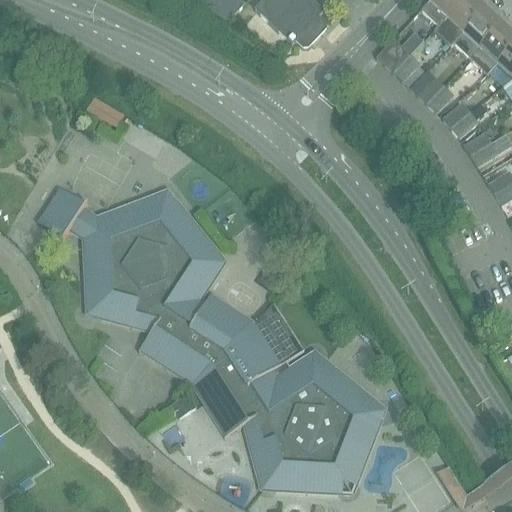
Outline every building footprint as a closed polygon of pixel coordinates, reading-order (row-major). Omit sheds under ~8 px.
[(203,0),(200,4),(210,11),(218,0),(203,0)] [(218,0),(210,11),(220,18),(233,0),(218,0)] [(235,0),(233,0),(220,18),(229,25),(245,7),(235,0)] [(324,15),(320,11),(308,0),(266,0),(254,13),(292,49),(295,46),(303,53),(308,53),(326,33),(326,28),(319,21),(324,15)] [(433,0),(420,14),(437,30),(465,0),(433,0)] [(450,50),(454,47),(485,13),(471,0),(465,0),(437,30),(434,34),(450,50)] [(470,62),(479,52),(501,28),(485,13),(454,47),(470,62)] [(479,52),(496,68),(511,50),(511,38),(501,28),(479,52)] [(376,62),(393,78),(407,63),(390,47),(376,62)] [(407,63),(393,78),(402,86),(416,72),(417,72),(432,57),(423,48),(408,64),(407,63)] [(511,50),(496,68),(511,83),(511,82),(511,50)] [(57,87),(14,57),(3,74),(46,104),(57,87)] [(0,113),(10,119),(26,94),(0,77),(0,113)] [(511,83),(503,91),(511,104),(511,82),(511,83)] [(417,100),(426,109),(440,94),(431,86),(417,100)] [(112,91),(104,104),(134,122),(142,109),(112,91)] [(440,94),(426,109),(436,118),(449,103),(440,94)] [(87,113),(117,131),(123,120),(93,103),(87,113)] [(8,133),(18,140),(34,115),(24,108),(8,133)] [(442,124),(450,133),(466,120),(458,111),(442,124)] [(466,120),(450,133),(458,143),(474,130),(466,120)] [(463,150),(470,161),(487,150),(480,140),(463,150)] [(487,150),(470,161),(476,172),(493,161),(487,150)] [(511,180),(509,176),(504,178),(487,189),(494,200),(511,188),(511,180)] [(511,188),(494,200),(507,220),(511,216),(511,188)] [(194,380),(197,383),(252,328),(211,301),(212,299),(211,299),(205,307),(200,304),(217,278),(208,267),(215,254),(177,206),(163,211),(154,200),(96,222),(83,213),(87,208),(86,207),(85,209),(60,193),(38,226),(62,243),(61,245),(62,245),(70,233),(83,242),(86,304),(100,307),(101,322),(143,334),(146,330),(152,334),(146,343),(142,351),(141,350),(138,355),(139,356),(140,354),(186,384),(194,380)] [(279,369),(252,328),(197,383),(200,386),(195,394),(225,440),(223,440),(224,442),(229,438),(236,433),(246,428),(250,435),(246,437),(257,479),(271,480),(275,494),(338,498),(339,494),(335,488),(342,483),(342,485),(343,484),(357,485),(380,427),(368,418),(374,404),(325,365),(313,373),(302,364),(276,381),(272,375),(281,369),(281,368),(279,369)]
